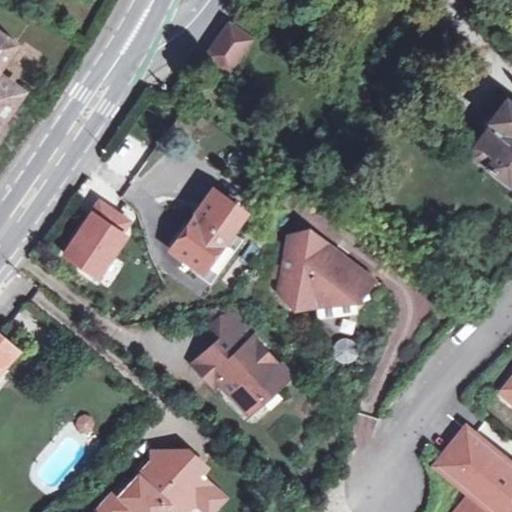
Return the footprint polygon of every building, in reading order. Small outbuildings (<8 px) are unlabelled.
[(249,38),(228,23),(206,55),(228,70),(249,38)] [(0,31),(0,119),(20,90),(0,75),(0,63),(14,41),(0,31)] [(506,179),(511,172),(511,104),(506,100),(490,120),(492,122),(474,146),(475,152),(487,161),(485,164),(506,179)] [(211,190),(194,214),(223,235),(228,230),(241,212),(240,211),(211,190)] [(58,257),(106,290),(125,263),(114,255),(137,223),(100,197),(58,257)] [(169,250),(200,271),(223,235),(194,214),(169,250)] [(321,244),(296,224),(277,229),(266,283),(291,308),(352,301),(351,288),(361,275),(329,248),(326,251),(319,246),(321,244)] [(223,235),(200,271),(212,279),(241,238),(228,230),(223,235)] [(351,288),(352,301),(373,282),(361,275),(351,288)] [(223,338),(239,324),(228,313),(215,316),(208,321),(223,338)] [(241,409),(267,386),(265,375),(276,366),(239,324),(223,338),(225,341),(217,348),(210,341),(187,362),(206,384),(213,378),(241,409)] [(0,364),(16,346),(0,332),(0,364)] [(334,360),(349,361),(350,340),(336,339),(334,360)] [(282,372),(276,366),(265,375),(267,386),(282,372)] [(511,378),(500,394),(511,403),(511,378)] [(469,433),(463,428),(433,464),(439,469),(469,433)] [(511,465),(469,433),(439,469),(474,497),(461,511),(500,511),(506,505),(511,509),(511,465)] [(186,452),(150,451),(149,471),(142,471),(128,486),(122,481),(95,511),(184,511),(192,504),(200,511),(209,511),(221,499),(195,476),(186,475),(186,452)] [(201,468),(186,452),(186,475),(195,476),(201,468)]
